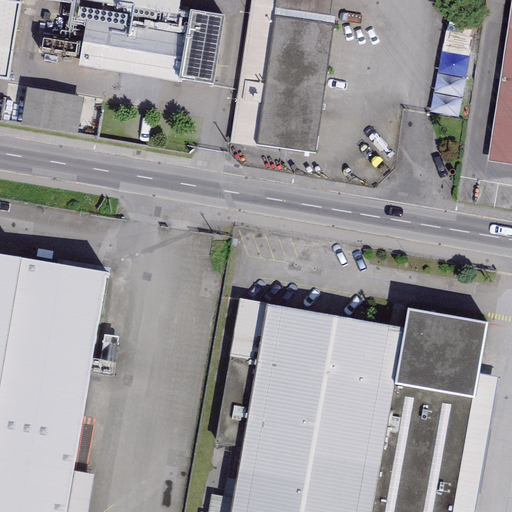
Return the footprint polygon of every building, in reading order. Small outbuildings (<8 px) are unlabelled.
[(171,0),(64,0),(64,3),(169,17),(171,0)] [(333,0),(255,0),(232,148),(310,160),(333,0)] [(511,2),(511,3),(489,163),(511,165),(511,2)] [(15,10),(0,8),(0,85),(3,86),(15,10)] [(448,22),(437,111),(464,115),(475,25),(448,22)] [(177,66),(73,49),(67,85),(171,102),(177,66)] [(79,132),(86,93),(30,84),(24,123),(79,132)] [(0,263),(0,511),(67,511),(73,474),(104,283),(0,263)] [(404,332),(240,303),(215,446),(241,450),(230,511),(474,511),(497,379),(478,376),(486,330),(407,316),(404,332)] [(88,511),(94,477),(73,474),(67,511),(88,511)]
